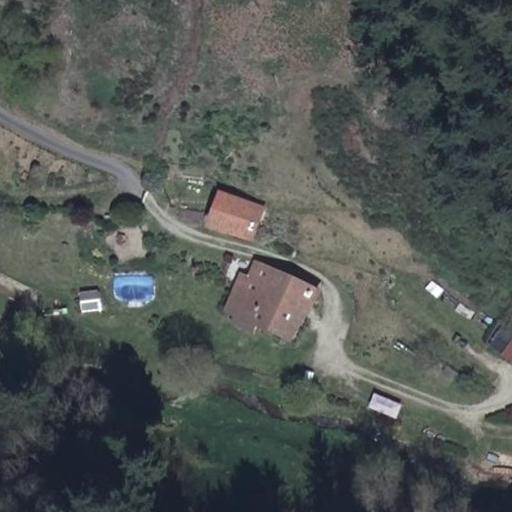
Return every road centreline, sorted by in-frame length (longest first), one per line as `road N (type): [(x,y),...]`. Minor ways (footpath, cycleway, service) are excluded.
road 1 (track): [(511,385),(501,406),(474,414),(320,353),(334,306),(325,281),(191,238),(147,194)]
road 2 (unclassified): [(0,112),(147,194)]
road 3 (track): [(134,180),(119,200),(0,194)]
